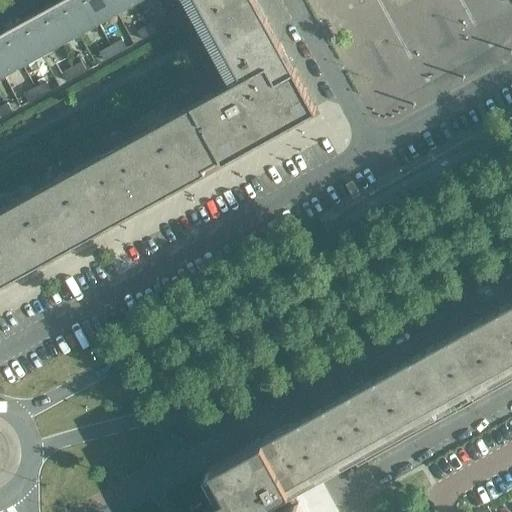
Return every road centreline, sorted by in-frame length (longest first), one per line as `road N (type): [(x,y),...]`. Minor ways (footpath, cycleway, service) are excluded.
road 1 (secondary): [(511,142),(44,402),(0,405)]
road 2 (residential): [(0,353),(374,146)]
road 3 (secondary): [(164,412),(511,222)]
road 4 (residential): [(283,387),(511,261)]
road 5 (residential): [(291,0),(374,146)]
road 6 (residential): [(374,146),(511,71)]
road 7 (secondary): [(31,461),(51,444),(164,412)]
road 8 (residential): [(164,412),(179,429),(199,432),(283,387)]
